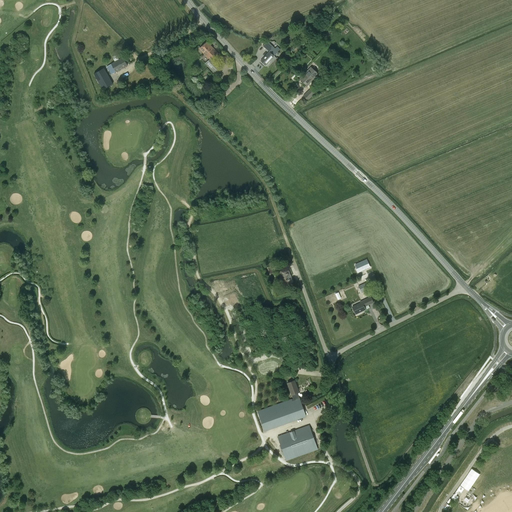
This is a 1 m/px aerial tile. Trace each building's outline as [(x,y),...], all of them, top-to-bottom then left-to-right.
[(279,51),(280,50),(277,47),(275,48),(267,41),(263,46),(269,52),(260,61),(265,65),(274,56),(279,51)] [(205,63),(209,68),(216,75),(221,70),(214,63),(212,60),(219,54),(207,42),(200,49),(209,59),(205,63)] [(107,67),(111,75),(116,72),(127,66),(123,58),(119,60),(116,55),(112,57),(115,62),(107,67)] [(311,67),(304,75),(300,80),(307,86),(318,74),(311,67)] [(103,90),(113,84),(104,68),(94,74),(103,90)] [(225,87),(221,83),(217,88),(220,92),(225,87)] [(310,89),(303,96),(308,101),(315,94),(310,89)] [(356,269),(358,273),(370,268),(366,260),(355,265),(357,269),(356,269)] [(267,275),(273,273),(271,266),(265,268),(267,275)] [(286,269),(280,271),(279,274),(283,286),(293,283),(289,270),(286,269)] [(367,282),(359,286),(362,293),(370,290),(367,282)] [(359,302),(360,303),(352,307),(356,314),(366,310),(364,307),(374,303),(371,297),(359,302)] [(291,396),(292,395),(298,393),(299,393),(295,380),(287,383),(291,396)] [(286,401),(257,411),(265,431),(304,417),(306,416),(298,393),(292,395),(293,399),(291,399),(286,401)] [(304,427),(277,437),(286,461),(304,454),(318,449),(309,425),(304,427)] [(511,428),(508,431),(509,433),(501,437),(506,446),(511,442),(511,428)]
